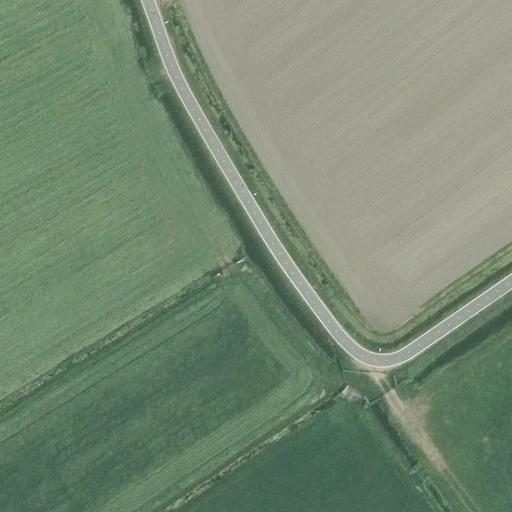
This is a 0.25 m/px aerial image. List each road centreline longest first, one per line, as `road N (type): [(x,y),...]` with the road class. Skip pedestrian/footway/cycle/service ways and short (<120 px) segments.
road 1 (unclassified): [(143,0),(177,87),(276,251),(347,346),(367,360),(389,361),(511,280)]
road 2 (track): [(473,511),(367,360)]
